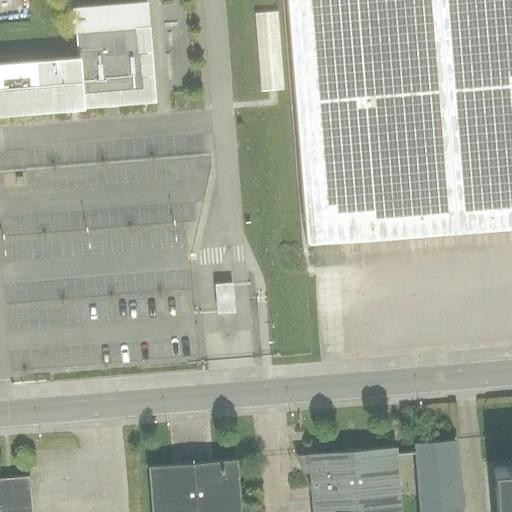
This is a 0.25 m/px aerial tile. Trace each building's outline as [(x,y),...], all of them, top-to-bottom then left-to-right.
[(511,0),(286,0),(306,242),(511,225),(511,0)] [(0,112),(154,100),(149,28),(147,4),(74,9),(78,57),(67,58),(0,63),(0,112)] [(282,9),(259,10),(260,28),(282,27),(282,9)] [(232,309),(230,285),(218,285),(219,310),(232,309)] [(310,458),(299,463),(303,472),(311,471),(314,511),(461,511),(461,507),(456,439),(453,439),(454,440),(417,443),(417,442),(415,442),(416,451),(420,511),(400,511),(396,453),(395,446),(309,453),(310,458)] [(153,511),(240,511),(236,459),(150,466),(153,511)] [(511,511),(511,466),(494,468),(497,511),(511,511)] [(0,511),(32,511),(30,475),(0,477),(0,511)]
